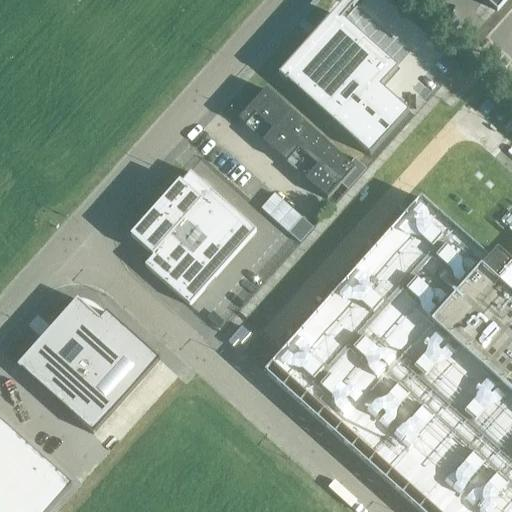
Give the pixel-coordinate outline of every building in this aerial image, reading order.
[(335,0),(331,5),(344,18),(360,0),(335,0)] [(507,0),(483,0),(497,12),(507,0)] [(380,88),(397,70),(342,20),(339,17),(322,36),(316,42),(289,73),(285,69),(278,77),(286,83),(286,82),(370,157),(409,114),(380,88)] [(355,170),(265,91),(257,100),(258,101),(259,100),(264,104),(245,124),(296,168),(294,171),(327,201),(355,170)] [(189,307),(190,307),(256,232),(190,174),(133,238),(154,257),(145,267),(189,307)] [(276,191),(263,206),(301,241),(315,227),(276,191)] [(421,199),(264,374),(418,511),(511,511),(511,298),(511,296),(511,265),(497,252),(489,260),(421,199)] [(93,436),(160,361),(106,313),(99,321),(77,301),(17,368),(93,436)] [(243,345),(253,334),(242,325),(229,341),(235,347),(240,342),(243,345)] [(0,422),(0,511),(48,511),(72,487),(0,422)]
